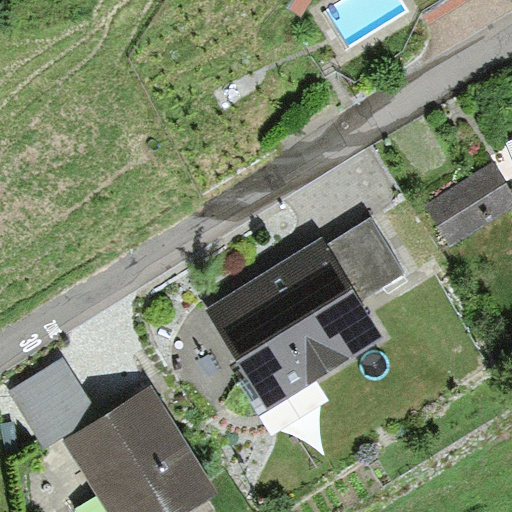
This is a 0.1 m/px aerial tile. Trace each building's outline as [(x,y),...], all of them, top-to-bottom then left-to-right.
[(447,247),(511,205),(511,201),(490,167),(424,209),(447,247)] [(328,244),(361,299),(406,273),(373,217),(328,244)] [(264,411),(384,338),(361,299),(328,244),(324,238),(203,311),(264,411)] [(10,392),(46,448),(60,440),(97,416),(61,359),(10,392)] [(103,511),(185,511),(214,495),(149,387),(97,416),(60,440),(103,511)]
